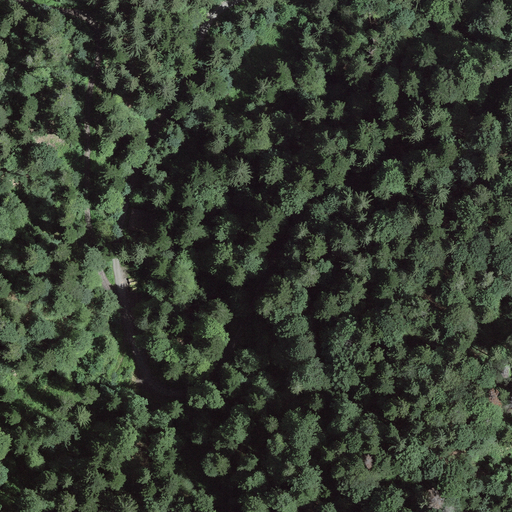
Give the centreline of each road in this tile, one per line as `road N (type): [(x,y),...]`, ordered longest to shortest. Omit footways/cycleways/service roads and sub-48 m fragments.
road 1 (track): [(239,0),(209,18),(200,35),(187,79),(139,161),(120,233),(125,308),(140,358),(148,376),(171,391),(201,382),(219,365),(305,211),(369,169),(433,148),(511,90)]
road 2 (track): [(125,308),(109,290),(90,236),(88,95),(98,33),(89,12),(18,0)]
